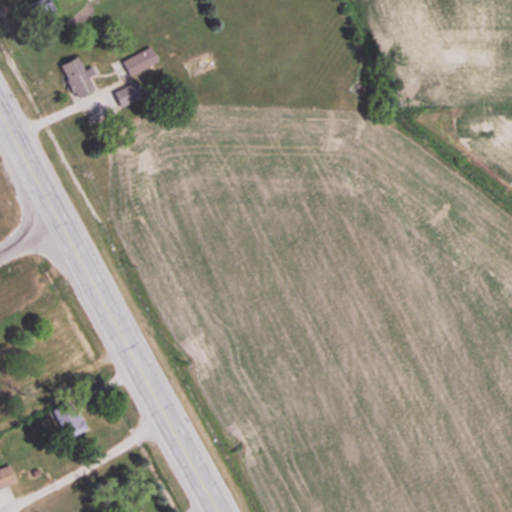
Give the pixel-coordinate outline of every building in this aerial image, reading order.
[(37,0),(28,5),(36,19),(40,17),(42,20),(53,14),(44,0),(37,0)] [(120,63),(128,77),(140,70),(142,74),(152,68),(149,64),(155,60),(148,47),(120,63)] [(182,63),(190,81),(216,69),(209,51),(182,63)] [(75,56),(83,70),(90,66),(93,73),(87,77),(93,89),(77,98),(74,92),(72,93),(65,81),(67,79),(59,65),(75,56)] [(116,93),(121,106),(138,99),(133,86),(116,93)] [(50,352),(58,369),(52,371),(55,377),(39,384),(33,372),(39,368),(35,359),(50,352)] [(44,403),(55,396),(49,385),(38,391),(44,403)] [(52,411),(66,437),(86,427),(81,417),(79,418),(70,402),(52,411)] [(0,486),(14,481),(8,464),(0,467),(0,486)]
